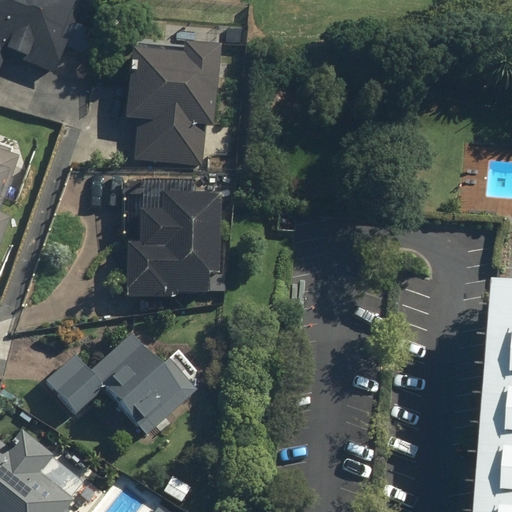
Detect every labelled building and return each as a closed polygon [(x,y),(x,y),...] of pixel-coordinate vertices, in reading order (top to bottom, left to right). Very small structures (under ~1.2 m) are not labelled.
[(0,0),(0,71),(7,58),(49,80),(66,46),(59,42),(77,7),(79,8),(83,0),(0,0)] [(133,162),(144,163),(202,168),(205,129),(211,130),(217,46),(178,43),(177,56),(129,52),(128,65),(126,65),(126,77),(128,77),(125,122),(136,122),(133,162)] [(0,153),(0,255),(5,241),(0,239),(0,211),(3,204),(0,203),(0,195),(4,183),(9,185),(18,160),(0,153)] [(124,244),(124,297),(176,300),(177,295),(207,297),(208,276),(216,276),(221,196),(158,192),(157,210),(137,209),(134,245),(124,244)] [(511,511),(511,282),(502,281),(488,473),(484,511),(511,511)] [(195,391),(195,372),(177,352),(159,367),(130,335),(90,372),(76,356),(46,383),(76,416),(103,391),(137,429),(135,432),(143,440),(155,429),(160,434),(171,424),(166,418),(195,391)] [(0,440),(0,511),(63,511),(73,502),(65,496),(83,476),(67,462),(50,481),(40,472),(52,458),(30,439),(16,454),(0,440)]
